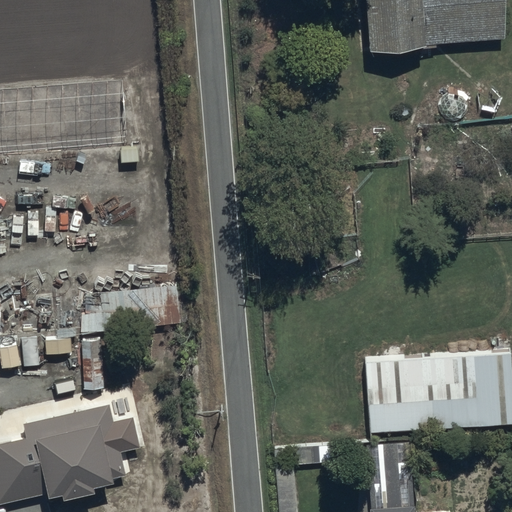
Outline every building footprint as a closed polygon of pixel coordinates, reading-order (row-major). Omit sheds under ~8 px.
[(360,0),(365,48),(504,35),(501,0),(360,0)] [(176,282),(81,291),(83,311),(78,312),(80,331),(180,322),(176,282)] [(101,336),(79,338),(81,388),(103,387),(101,336)] [(511,401),(509,348),(364,357),(368,429),(511,419),(511,401)] [(105,409),(43,411),(47,511),(104,511),(115,511),(112,423),(105,424),(105,409)] [(276,511),(297,511),(293,464),(336,461),(334,443),(272,448),(276,511)] [(412,503),(368,506),(368,511),(449,511),(449,509),(413,511),(412,503)]
